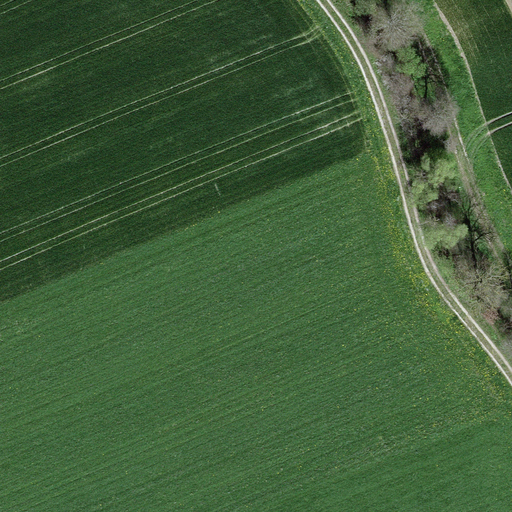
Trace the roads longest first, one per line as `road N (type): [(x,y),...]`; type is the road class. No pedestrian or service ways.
road 1 (track): [(511,398),(429,269),(370,79),(323,0)]
road 2 (track): [(511,270),(480,208),(439,80),(397,0)]
